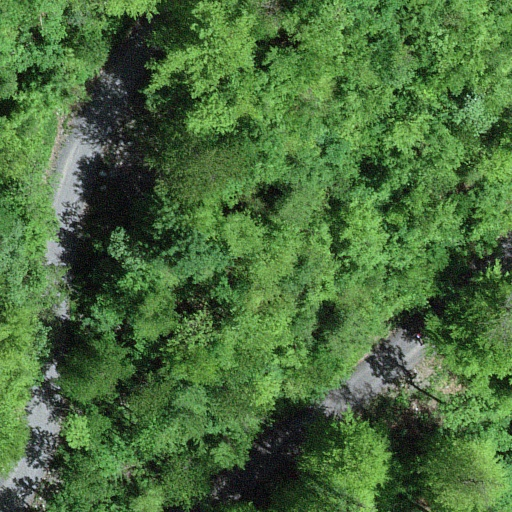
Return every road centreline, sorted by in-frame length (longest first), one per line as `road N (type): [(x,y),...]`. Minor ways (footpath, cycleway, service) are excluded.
road 1 (track): [(9,511),(42,429),(53,303),(77,184),(112,101),(180,0)]
road 2 (track): [(511,245),(375,373),(187,511)]
